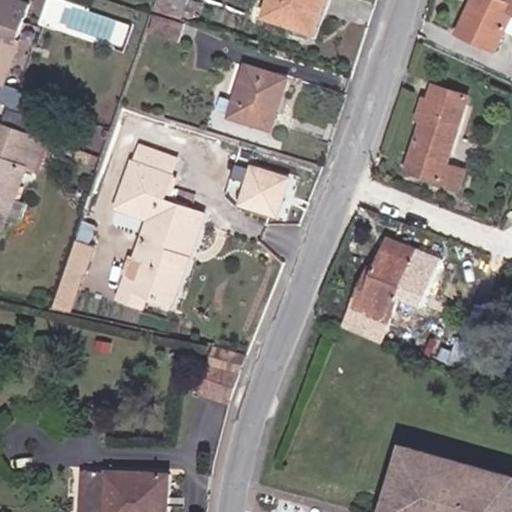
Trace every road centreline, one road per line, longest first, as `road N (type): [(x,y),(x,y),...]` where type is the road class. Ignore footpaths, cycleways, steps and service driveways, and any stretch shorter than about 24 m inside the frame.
road 1 (unclassified): [(230,511),(256,408),(404,0)]
road 2 (track): [(511,243),(344,178)]
